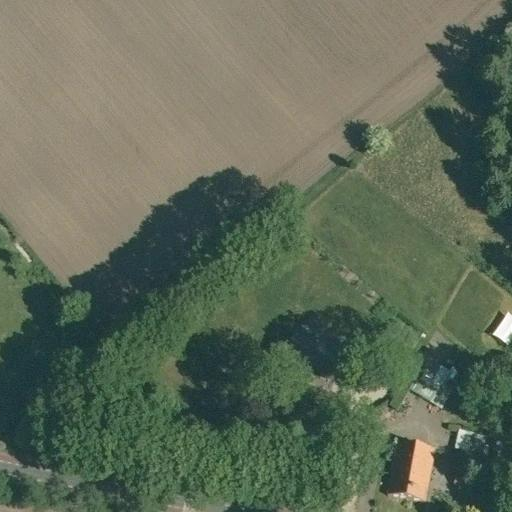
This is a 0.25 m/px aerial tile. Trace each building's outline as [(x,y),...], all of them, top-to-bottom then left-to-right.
[(387,352),(404,363),(417,341),(400,331),(398,333),(394,330),(389,339),(393,342),(387,352)] [(317,378),(333,384),(345,346),(331,342),(329,346),(292,333),(281,366),(296,371),(298,366),(319,373),(317,378)] [(387,409),(394,415),(410,390),(440,409),(451,392),(441,385),(445,378),(447,374),(420,355),(412,369),(387,409)] [(387,497),(425,503),(434,451),(396,444),(387,497)] [(452,471),(477,477),(481,457),(455,451),(452,471)] [(453,486),(466,488),(468,478),(456,476),(453,486)]
